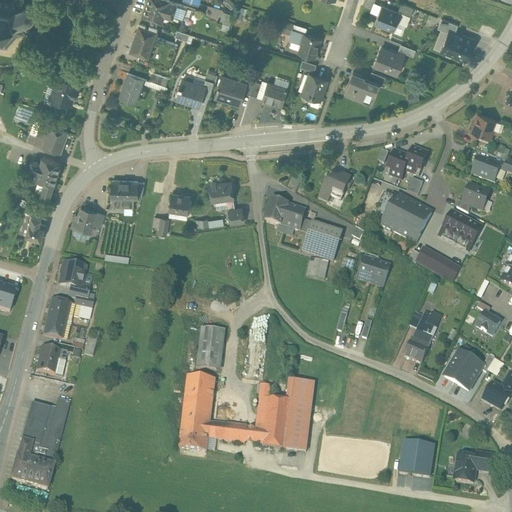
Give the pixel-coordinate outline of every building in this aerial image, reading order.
[(27,5),(26,5),(24,0),(13,0),(14,1),(8,3),(0,1),(0,42),(6,44),(6,46),(9,45),(8,43),(17,33),(23,31),(24,32),(34,29),(31,20),(33,19),(34,17),(35,16),(35,14),(35,12),(35,10),(34,8),(32,7),(31,6),(28,5),(27,5)] [(169,0),(147,0),(142,15),(162,22),(165,14),(182,21),(187,7),(169,1),(169,0)] [(414,8),(402,3),(399,9),(411,14),(414,8)] [(398,11),(382,5),(375,24),(401,34),(405,25),(397,22),(401,12),(398,11)] [(244,9),(239,7),(236,18),(241,19),(244,9)] [(411,14),(399,9),(398,11),(401,12),(397,22),(405,25),(407,25),(411,14)] [(223,12),(219,23),(230,26),(233,15),(223,12)] [(458,25),(442,19),(437,29),(449,33),(450,30),(455,33),(458,25)] [(178,45),(155,37),(157,30),(139,23),(132,44),(133,44),(135,50),(135,51),(140,53),(138,59),(169,70),(178,45)] [(305,34),(293,30),(294,26),(283,23),(281,29),(280,29),(280,30),(281,30),(292,33),(290,38),(302,42),(299,53),(315,58),(321,39),(305,34)] [(307,28),(295,24),(294,26),(293,30),(305,34),(307,28)] [(189,34),(177,30),(175,37),(187,41),(189,34)] [(455,33),(450,30),(449,33),(441,51),(466,61),(474,40),(455,33)] [(416,50),(402,44),(399,50),(413,56),(416,50)] [(404,56),(381,48),(375,65),(397,73),(404,56)] [(317,65),(302,60),(300,68),(314,72),(317,65)] [(78,70),(61,64),(57,77),(58,77),(74,82),(78,70)] [(362,75),(353,71),(345,93),(363,100),(367,89),(376,92),(379,84),(379,83),(368,79),(361,77),(362,75)] [(386,77),(372,71),(368,79),(379,83),(379,84),(383,85),(386,77)] [(144,79),(128,73),(128,74),(120,97),(120,96),(119,97),(136,103),(136,102),(144,79),(144,80),(144,79)] [(164,77),(153,73),(152,73),(150,80),(150,81),(161,85),(164,77)] [(327,80),(310,74),(303,93),(305,94),(306,97),(310,98),(313,97),(320,99),(327,80)] [(245,83),(222,76),(219,86),(218,86),(217,90),(218,90),(215,97),(239,105),(243,92),(246,84),(245,83)] [(74,82),(58,77),(54,87),(56,91),(54,98),(71,104),(74,95),(76,96),(78,88),(77,88),(78,83),(74,82)] [(169,78),(164,77),(161,85),(166,86),(169,78)] [(255,81),(247,78),(245,83),(246,84),(243,92),(251,94),(255,81)] [(205,87),(182,79),(180,86),(179,86),(179,88),(176,99),(199,106),(203,94),(206,87),(205,87)] [(150,81),(147,80),(145,84),(164,91),(166,86),(161,85),(150,81)] [(214,82),(207,80),(205,87),(206,87),(203,94),(210,96),(214,82)] [(255,81),(251,94),(257,97),(262,83),(255,81)] [(287,88),(268,82),(262,99),(279,105),(282,97),(284,98),(287,88)] [(410,101),(419,100),(418,92),(408,94),(410,101)] [(495,121),(478,114),(472,131),(478,134),(489,138),(489,136),(491,137),(493,130),(492,130),(495,121)] [(49,125),(43,123),(40,129),(35,144),(41,147),(49,125)] [(69,133),(49,125),(41,147),(61,154),(69,133)] [(489,138),(478,134),(476,140),(491,146),(493,139),(489,138)] [(496,157),(508,160),(511,149),(499,146),(496,157)] [(414,148),(410,157),(404,172),(420,178),(429,154),(414,148)] [(410,157),(395,150),(385,174),(401,180),(404,172),(410,157)] [(40,164),(32,162),(30,167),(38,170),(36,178),(45,181),(40,195),(50,198),(54,184),(55,184),(62,163),(43,157),(40,164)] [(501,166),(478,157),(472,174),(495,183),(501,166)] [(351,180),(332,171),(328,179),(327,179),(326,181),(326,182),(319,198),(328,203),(331,197),(341,201),(351,180)] [(412,178),(407,191),(418,196),(424,183),(412,178)] [(138,182),(112,181),(111,207),(134,208),(134,199),(137,199),(138,182)] [(232,182),(219,184),(216,181),(212,182),(210,185),(212,201),(234,198),(232,182)] [(490,194),(470,186),(463,203),(463,204),(472,207),(483,211),(490,194)] [(385,193),(375,212),(385,217),(396,199),(385,193)] [(181,195),(172,194),(169,210),(180,212),(180,211),(188,213),(191,196),(181,194),(181,195)] [(432,213),(398,195),(396,199),(385,217),(381,225),(416,243),(432,213)] [(288,205),(272,199),(265,221),(281,226),(281,225),(286,227),(293,207),(288,205)] [(472,207),(463,204),(463,203),(459,202),(457,208),(469,214),(472,207)] [(44,212),(28,207),(25,214),(32,215),(42,218),(44,212)] [(306,211),(293,207),(286,227),(300,232),(300,231),(303,220),(306,211)] [(97,213),(81,208),(79,216),(76,215),(72,227),(75,228),(74,232),(76,235),(77,236),(79,238),(82,239),(85,238),(87,238),(90,237),(91,233),(94,224),(97,213)] [(242,209),(229,211),(231,223),(244,221),(242,209)] [(385,217),(375,212),(371,219),(381,225),(385,217)] [(104,215),(97,213),(94,224),(101,226),(104,215)] [(481,228),(453,213),(440,237),(469,252),(481,228)] [(42,218),(32,215),(25,236),(27,237),(27,238),(31,239),(32,238),(41,241),(45,225),(40,224),(42,218)] [(160,227),(161,217),(155,216),(153,226),(160,227)] [(160,227),(159,234),(166,235),(169,219),(161,217),(160,227)] [(196,220),(196,228),(209,227),(209,219),(196,220)] [(312,223),(303,220),(300,231),(309,234),(312,223)] [(343,233),(312,223),(309,234),(303,252),(333,262),(343,233)] [(365,233),(356,228),(352,235),(361,240),(365,233)] [(468,274),(423,249),(420,255),(416,262),(417,262),(461,287),(468,274)] [(413,252),(409,260),(416,264),(417,262),(416,262),(420,255),(413,252)] [(511,257),(506,267),(509,269),(501,282),(511,288),(511,257)] [(329,262),(311,258),(307,276),(325,280),(329,262)] [(377,263),(364,258),(357,280),(371,284),(377,263)] [(390,267),(377,263),(371,284),(383,288),(388,271),(389,271),(390,267)] [(86,268),(65,264),(63,269),(65,271),(64,273),(62,274),(60,285),(71,288),(81,290),(82,287),(86,268)] [(16,292),(0,287),(0,309),(10,313),(16,292)] [(82,287),(81,290),(71,288),(69,297),(76,298),(87,300),(90,289),(82,287)] [(87,300),(76,298),(75,306),(82,308),(91,310),(92,310),(94,302),(87,300)] [(70,304),(52,300),(48,318),(66,322),(70,304)] [(490,310),(480,304),(477,309),(485,313),(487,315),(490,310)] [(91,310),(82,308),(80,318),(89,320),(91,310)] [(433,314),(428,312),(427,316),(424,314),(423,317),(417,330),(429,335),(433,337),(436,331),(440,333),(444,323),(431,317),(433,314)] [(342,313),(337,331),(343,332),(348,315),(342,313)] [(416,313),(410,327),(417,330),(423,317),(416,313)] [(487,315),(485,313),(476,327),(492,337),(501,323),(487,315)] [(66,322),(48,318),(44,335),(62,339),(65,326),(66,322)] [(272,319),(250,328),(242,375),(263,379),(272,319)] [(371,328),(365,326),(361,337),(367,339),(371,328)] [(222,331),(202,328),(197,369),(217,371),(222,331)] [(429,335),(417,330),(412,342),(410,341),(404,356),(422,365),(429,350),(430,346),(430,345),(433,337),(429,335)] [(90,331),(84,354),(93,356),(99,334),(90,331)] [(75,349),(58,345),(56,350),(67,353),(67,354),(73,355),(75,349)] [(56,350),(42,347),(37,371),(55,375),(59,361),(65,363),(67,354),(67,353),(56,350)] [(483,366),(460,352),(445,377),(469,391),(481,371),(484,367),(483,366)] [(490,356),(483,366),(484,367),(481,371),(486,374),(495,359),(490,356)] [(216,380),(188,376),(181,431),(209,434),(211,423),(216,380)] [(315,383),(289,380),(287,401),(293,402),(288,438),(308,440),(315,383)] [(503,390),(493,384),(482,402),(490,407),(491,405),(501,411),(511,395),(511,392),(511,383),(508,381),(503,390)] [(271,386),(261,385),(261,386),(258,385),(257,393),(260,394),(260,393),(270,395),(271,386)] [(270,395),(260,393),(260,394),(256,428),(254,444),(263,445),(269,399),(270,395)] [(269,399),(263,445),(263,448),(287,450),(288,438),(293,402),(287,401),(269,399)] [(55,410),(32,404),(21,441),(22,442),(18,456),(54,466),(70,403),(58,400),(55,410)] [(247,426),(227,424),(227,425),(211,423),(209,434),(209,439),(225,441),(225,442),(245,444),(245,443),(254,444),(256,428),(247,427),(247,426)] [(209,434),(181,431),(180,440),(179,448),(207,452),(209,439),(209,434)] [(308,440),(288,438),(287,450),(306,453),(308,440)] [(403,442),(399,473),(431,478),(436,447),(403,442)] [(492,456),(477,454),(476,459),(477,459),(476,470),(489,472),(492,456)] [(18,456),(17,456),(11,480),(47,490),(54,466),(18,456)] [(476,459),(458,456),(455,480),(474,483),(476,470),(477,459),(476,459)] [(20,498),(42,502),(44,491),(23,486),(20,498)]
